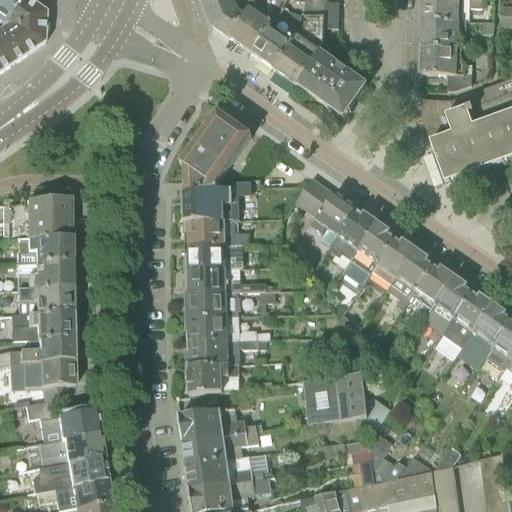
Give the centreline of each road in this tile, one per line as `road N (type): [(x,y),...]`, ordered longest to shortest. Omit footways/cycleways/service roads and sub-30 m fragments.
road 1 (residential): [(153,511),(134,347),(137,181),(198,67)]
road 2 (residential): [(333,158),(198,67)]
road 3 (residential): [(456,244),(333,158)]
road 4 (tertiary): [(17,116),(66,91),(122,21)]
road 5 (tertiary): [(102,7),(17,116)]
